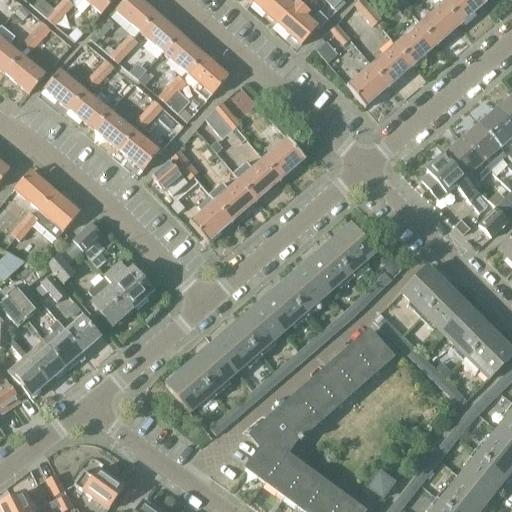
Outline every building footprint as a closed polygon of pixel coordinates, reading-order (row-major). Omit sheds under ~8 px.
[(60,12),(58,15),(62,18),(73,7),(65,0),(63,0),(56,9),(60,12)] [(81,0),(100,16),(101,17),(115,0),(81,0)] [(138,34),(155,16),(137,0),(125,0),(114,13),(138,34)] [(255,0),(252,4),(275,25),(292,6),(284,0),(255,0)] [(322,0),(333,10),(341,2),(339,0),(322,0)] [(361,0),(353,7),(372,29),(381,21),(362,0),(361,0)] [(451,0),(445,6),(460,24),(484,4),(485,6),(486,5),(482,0),(451,0)] [(275,25),(301,47),(317,29),(318,30),(328,21),(318,14),(311,22),(306,18),(309,14),(296,2),(292,6),(275,25)] [(420,27),(438,47),(436,45),(460,25),(461,27),(462,26),(460,24),(445,6),(420,27)] [(53,28),(62,18),(58,15),(60,12),(56,9),(46,21),(53,28)] [(163,56),(179,37),(155,16),(138,34),(163,56)] [(35,40),(39,43),(50,32),(41,24),(33,34),(37,37),(35,40)] [(396,48),(413,68),(414,68),(412,66),(436,46),(437,47),(438,47),(420,27),(396,48)] [(348,42),(334,28),(329,33),(342,47),(348,42)] [(0,30),(0,72),(4,76),(20,57),(11,50),(18,42),(1,29),(0,30)] [(37,37),(33,34),(22,45),(30,52),(39,43),(35,40),(37,37)] [(124,50),(122,53),(125,56),(137,45),(129,37),(120,47),(124,50)] [(163,56),(186,76),(203,58),(179,37),(163,56)] [(117,66),(125,56),(122,53),(124,50),(120,47),(109,59),(117,66)] [(372,69),(389,89),(390,88),(388,87),(412,66),(413,68),(396,48),(372,69)] [(4,76),(29,96),(45,77),(20,57),(4,76)] [(193,92),(206,103),(206,104),(228,80),(203,58),(186,76),(198,86),(193,92)] [(96,72),(100,75),(98,78),(102,81),(113,69),(105,62),(96,72)] [(389,89),(372,69),(348,89),(347,87),(346,88),(365,110),(366,109),(364,107),(388,87),(389,89)] [(94,90),(102,81),(98,78),(100,75),(96,72),(86,83),(94,90)] [(58,73),(43,91),(68,112),(83,93),(58,73)] [(177,78),(168,87),(173,91),(170,94),(174,98),(166,106),(177,117),(189,104),(178,95),(186,86),(177,78)] [(158,99),(166,106),(174,98),(170,94),(173,91),(168,87),(158,99)] [(68,112),(93,132),(108,114),(83,93),(68,112)] [(511,98),(496,113),(511,130),(511,98)] [(162,110),(152,102),(144,112),(149,116),(147,118),(152,122),(162,110)] [(222,106),(205,123),(222,142),(240,126),(222,106)] [(149,116),(144,112),(135,124),(138,127),(144,132),(152,122),(147,118),(149,116)] [(479,127),(499,150),(511,138),(511,130),(496,113),(479,127)] [(93,132),(116,152),(132,133),(108,114),(93,132)] [(116,152),(142,173),(158,154),(146,144),(151,137),(144,132),(138,127),(132,134),(132,133),(116,152)] [(462,142),(482,165),(499,150),(479,127),(462,142)] [(263,162),(281,182),(279,181),(303,160),(305,162),(286,139),(286,140),(287,142),(263,162)] [(462,142),(444,158),(464,181),(482,165),(462,142)] [(170,161),(178,171),(183,167),(184,169),(189,165),(179,153),(170,161)] [(438,202),(445,195),(454,187),(468,203),(477,196),(464,181),(444,158),(426,173),(428,176),(421,183),(438,202)] [(232,175),(239,183),(256,203),(257,203),(255,201),(279,181),(280,183),(281,182),(263,162),(253,171),(246,163),(232,175)] [(180,178),(169,164),(151,180),(163,193),(180,178)] [(0,182),(9,172),(0,165),(0,182)] [(197,175),(189,165),(184,169),(183,167),(178,171),(188,183),(197,175)] [(13,192),(37,213),(53,194),(29,173),(13,192)] [(256,204),(256,203),(239,183),(228,192),(221,185),(208,196),(214,204),(230,223),(232,224),(233,224),(231,222),(254,202),(256,204)] [(506,197),(494,210),(506,222),(511,216),(511,194),(511,193),(510,195),(499,184),(496,187),(506,197)] [(37,222),(35,224),(55,242),(78,215),(53,194),(37,213),(33,218),(37,222)] [(188,223),(208,245),(207,243),(230,223),(214,204),(191,224),(189,222),(188,223)] [(506,222),(494,210),(492,213),(478,227),(490,239),(506,222)] [(478,222),(467,212),(451,228),(461,238),(478,222)] [(28,214),(18,226),(23,230),(24,228),(29,232),(35,224),(37,222),(33,218),(28,214)] [(18,226),(10,236),(19,244),(29,232),(24,228),(23,230),(18,226)] [(99,255),(104,251),(95,242),(100,237),(90,227),(72,243),(97,271),(106,263),(99,255)] [(291,327),(317,304),(373,255),(350,228),(165,388),(188,415),(244,366),(271,342),(291,327)] [(511,236),(498,252),(511,265),(511,236)] [(74,275),(58,257),(47,267),(63,285),(74,275)] [(391,259),(381,270),(392,279),(401,269),(391,259)] [(104,280),(131,311),(133,309),(136,312),(148,302),(146,299),(152,294),(131,270),(127,275),(119,266),(104,280)] [(511,356),(511,355),(487,331),(425,270),(400,296),(487,382),(511,356)] [(372,300),(390,282),(383,275),(365,293),(372,300)] [(40,286),(56,305),(67,296),(50,277),(40,286)] [(129,313),(131,311),(104,280),(87,295),(94,303),(91,306),(111,329),(117,324),(119,327),(132,316),(129,313)] [(17,291),(8,299),(27,322),(36,314),(17,291)] [(347,311),(354,318),(372,300),(365,293),(347,311)] [(8,299),(0,305),(0,310),(17,330),(27,322),(8,299)] [(352,319),(346,312),(323,332),(329,339),(352,319)] [(64,335),(81,354),(99,339),(81,319),(66,333),(64,335)] [(383,321),(376,327),(394,345),(401,339),(383,321)] [(50,334),(42,341),(48,348),(46,350),(63,370),(66,373),(83,358),(81,355),(81,354),(64,335),(66,333),(59,326),(56,322),(47,330),(50,334)] [(300,352),(307,359),(329,339),(323,332),(300,352)] [(302,442),(300,440),(305,436),(392,360),(369,334),(277,413),(248,438),(248,439),(253,435),(262,446),(244,471),(300,511),(359,511),(286,458),(297,442),(300,444),(302,442)] [(413,363),(419,357),(401,339),(394,345),(413,363)] [(48,348),(42,341),(25,356),(31,363),(29,365),(46,385),(63,370),(46,350),(48,348)] [(31,363),(25,356),(7,373),(10,378),(4,383),(15,401),(24,395),(28,400),(46,385),(29,365),(31,363)] [(300,364),(294,357),(275,374),(281,381),(300,364)] [(426,363),(419,370),(439,390),(446,383),(426,363)] [(491,390),(498,396),(511,382),(511,373),(510,371),(491,390)] [(255,390),(261,398),(281,381),(275,374),(255,390)] [(446,383),(439,390),(460,410),(466,403),(462,400),(446,383)] [(16,406),(2,384),(0,385),(0,413),(1,416),(16,406)] [(473,408),(480,415),(498,396),(491,390),(473,408)] [(254,404),(248,396),(229,413),(235,421),(254,404)] [(477,511),(511,469),(511,410),(503,421),(487,442),(465,469),(450,488),(430,511),(477,511)] [(235,421),(229,413),(209,430),(216,437),(235,421)] [(474,420),(467,414),(450,434),(458,440),(474,420)] [(434,455),(442,461),(458,440),(450,434),(434,455)] [(436,468),(429,462),(413,482),(420,488),(436,468)] [(108,511),(123,490),(97,471),(91,479),(84,474),(77,485),(84,489),(81,492),(108,511)] [(393,485),(379,474),(368,489),(382,500),(393,485)] [(56,501),(65,497),(55,477),(45,482),(53,498),(54,498),(56,501)] [(396,502),(404,508),(420,488),(413,482),(396,502)] [(0,511),(34,511),(35,511),(25,493),(0,505),(0,511)] [(56,511),(58,511),(67,511),(72,510),(65,497),(56,501),(35,511),(34,511),(56,511)]
